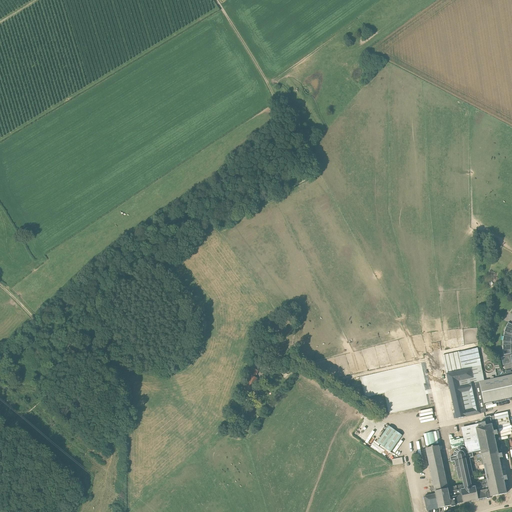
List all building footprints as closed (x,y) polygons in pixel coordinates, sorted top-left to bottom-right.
[(511,324),(508,322),(506,327),(505,331),(504,331),(504,336),(503,341),(503,346),(503,350),(502,350),(503,355),(503,357),(501,357),(503,365),(503,364),(511,363),(511,324)] [(484,403),(480,382),(484,381),(478,348),(459,352),(442,355),(456,419),(457,419),(459,418),(460,418),(462,417),(462,418),(463,417),(465,417),(466,417),(465,417),(486,412),(484,403)] [(255,378),(258,371),(252,367),(248,374),(251,376),(243,391),(251,394),(257,379),(255,378)] [(511,374),(484,381),(480,382),(484,403),(500,400),(511,397),(511,374)] [(499,402),(487,405),(488,411),(500,409),(499,402)] [(487,479),(471,483),(463,484),(447,488),(446,484),(447,483),(446,483),(445,478),(444,474),(443,469),(443,468),(442,464),(442,463),(441,459),(441,458),(440,454),(440,451),(439,451),(439,446),(438,446),(434,447),(434,446),(430,446),(430,448),(426,449),(426,448),(425,449),(426,449),(427,454),(427,456),(428,461),(429,466),(430,471),(430,472),(431,472),(431,476),(432,476),(433,481),(432,481),(433,481),(434,486),(433,486),(434,486),(435,491),(435,494),(424,496),(427,511),(451,505),(451,506),(452,507),(455,506),(455,505),(455,504),(463,503),(464,503),(478,500),(478,499),(486,498),(487,498),(487,499),(490,498),(491,498),(490,497),(491,497),(506,493),(504,481),(504,480),(507,480),(507,479),(506,476),(507,476),(506,475),(503,476),(502,474),(499,459),(503,458),(502,453),(498,454),(494,435),(498,435),(498,434),(497,434),(497,431),(497,430),(495,424),(494,416),(493,416),(491,417),(491,416),(490,416),(485,417),(485,418),(484,418),(484,419),(484,420),(484,422),(481,423),(478,424),(479,427),(476,428),(487,479)] [(391,451),(403,435),(389,425),(377,442),(391,451)] [(463,484),(471,483),(470,482),(471,482),(471,481),(470,481),(470,479),(471,479),(471,478),(472,478),(472,477),(472,476),(473,476),(473,475),(472,472),(473,472),(473,471),(472,471),(472,469),(472,468),(471,468),(471,465),(471,464),(471,465),(470,462),(471,462),(471,461),(470,461),(469,458),(472,457),(473,457),(472,452),(468,453),(468,451),(467,450),(466,449),(465,448),(464,448),(462,447),(461,447),(460,447),(458,448),(457,448),(456,449),(455,450),(454,451),(454,452),(454,453),(454,455),(454,456),(451,457),(450,457),(450,458),(451,461),(451,462),(452,462),(454,461),(455,462),(455,461),(455,464),(455,465),(456,468),(455,468),(455,469),(456,468),(457,471),(456,471),(456,472),(457,472),(457,475),(458,475),(458,478),(458,479),(459,479),(460,479),(460,480),(461,481),(463,480),(463,483),(463,484)]
